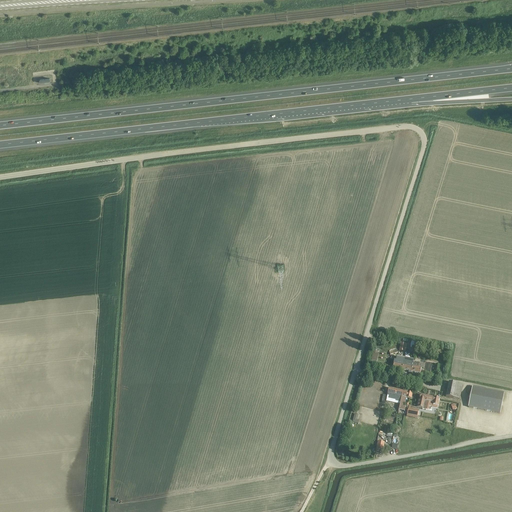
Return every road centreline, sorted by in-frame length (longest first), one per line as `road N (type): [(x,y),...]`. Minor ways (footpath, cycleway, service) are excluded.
road 1 (motorway): [(511,68),(0,125)]
road 2 (motorway): [(0,145),(410,99)]
road 3 (tertiary): [(0,178),(406,127)]
road 4 (tertiary): [(355,371),(424,147),(420,133),(406,127)]
road 5 (tertiary): [(511,435),(331,462)]
